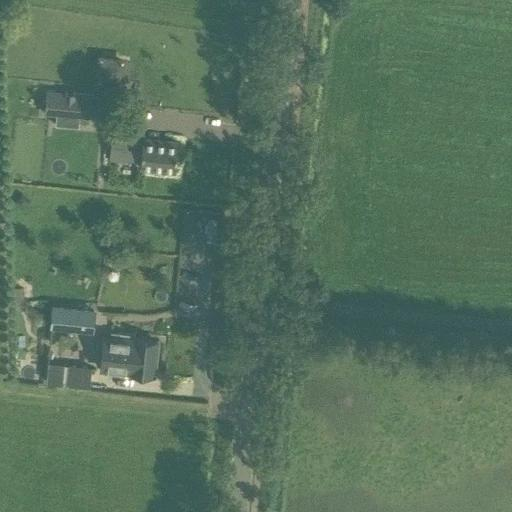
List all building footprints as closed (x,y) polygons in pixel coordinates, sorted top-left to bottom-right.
[(100,59),(98,81),(120,83),(122,60),(100,59)] [(46,89),(43,112),(91,117),(93,94),(46,89)] [(174,171),(178,139),(142,136),(142,133),(112,130),(109,157),(125,159),(125,157),(140,158),(139,167),(174,171)] [(15,310),(25,309),(24,289),(14,289),(15,310)] [(54,306),(53,324),(52,326),(92,330),(94,310),(54,306)] [(158,340),(135,338),(135,334),(112,331),(108,372),(125,374),(125,370),(154,373),(158,340)] [(68,364),(68,370),(66,383),(90,386),(92,366),(68,364)]
